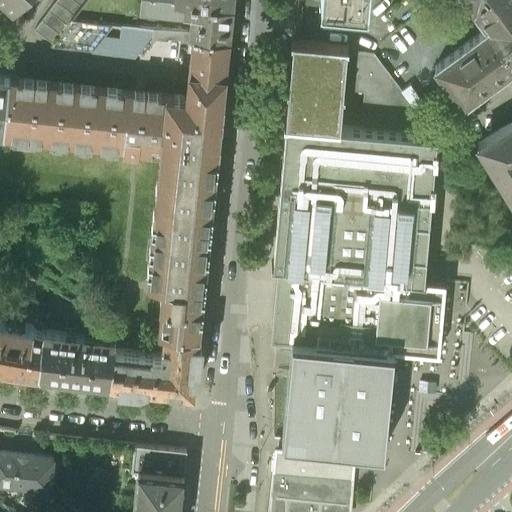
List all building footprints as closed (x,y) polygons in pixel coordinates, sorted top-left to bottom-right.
[(0,0),(0,1),(13,13),(25,0),(0,0)] [(57,0),(34,32),(52,45),(85,0),(57,0)] [(231,5),(186,0),(139,0),(138,11),(183,16),(184,10),(191,10),(189,32),(192,32),(228,36),(231,5)] [(465,0),(473,10),(485,0),(465,0)] [(511,0),(485,0),(473,10),(486,28),(511,63),(511,0)] [(191,43),(192,32),(189,32),(156,28),(155,40),(170,41),(171,40),(183,40),(184,42),(191,43)] [(482,90),(511,67),(511,63),(486,28),(434,66),(463,104),(482,90)] [(187,80),(186,96),(221,100),(223,85),(228,36),(192,32),(191,43),(187,80)] [(288,88),(284,125),(339,130),(346,47),(292,42),(288,88)] [(373,53),(357,53),(353,89),(363,90),(361,121),(403,125),(402,91),(373,53)] [(0,133),(4,134),(10,78),(0,77),(0,133)] [(221,100),(186,96),(149,92),(10,78),(4,134),(160,150),(146,281),(162,283),(158,318),(159,319),(159,329),(164,330),(198,334),(202,295),(221,100)] [(511,121),(478,142),(511,197),(511,121)] [(357,445),(383,447),(390,374),(391,350),(437,354),(441,314),(445,279),(424,277),(436,138),(339,130),(284,125),(273,268),(277,268),(270,339),(291,341),(289,362),(281,438),(357,445)] [(0,366),(6,368),(39,373),(44,330),(33,330),(33,326),(0,320),(0,366)] [(116,339),(44,330),(39,373),(111,380),(114,348),(116,339)] [(152,352),(114,348),(111,380),(149,385),(192,389),(198,334),(164,330),(162,352),(152,351),(152,352)] [(183,474),(186,449),(134,444),(131,469),(138,470),(133,511),(179,511),(180,507),(183,479),(183,474)] [(307,448),(274,445),(267,511),(350,511),(352,501),(354,480),(356,450),(307,448)] [(53,457),(0,451),(0,483),(50,488),(53,457)] [(111,474),(97,466),(83,489),(99,497),(111,474)]
